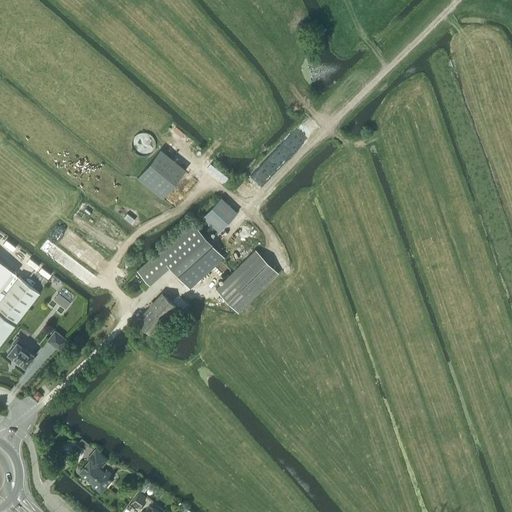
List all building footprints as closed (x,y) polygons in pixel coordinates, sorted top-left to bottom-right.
[(138,176),(136,177),(155,193),(162,198),(186,169),(160,148),(138,176)] [(202,217),(209,223),(217,231),(230,217),(231,219),(238,211),(222,196),(202,217)] [(238,312),(257,293),(278,273),(255,249),(216,288),(238,312)] [(158,253),(138,271),(149,283),(169,265),(158,253)] [(0,259),(0,298),(18,276),(14,273),(15,271),(0,259)] [(0,342),(39,292),(18,275),(18,276),(0,298),(0,342)] [(185,283),(170,291),(174,295),(171,298),(181,307),(195,291),(185,283)] [(63,286),(58,293),(70,302),(75,295),(63,286)] [(137,320),(151,332),(162,320),(169,325),(174,320),(167,314),(175,305),(161,292),(137,320)] [(55,330),(47,340),(59,349),(67,340),(55,330)] [(14,344),(7,353),(14,358),(13,359),(18,362),(18,361),(25,366),(27,364),(29,365),(34,359),(32,357),(34,355),(24,347),(26,343),(17,336),(12,343),(14,344)] [(38,390),(33,395),(37,400),(43,396),(38,390)] [(31,435),(34,438),(41,430),(39,428),(31,435)] [(81,437),(78,441),(84,446),(87,445),(89,443),(81,437)] [(79,472),(96,486),(106,474),(100,468),(107,459),(95,449),(87,458),(89,460),(79,472)] [(106,474),(96,486),(100,490),(109,479),(111,479),(111,476),(109,476),(106,474)] [(146,495),(143,493),(148,486),(150,482),(146,479),(143,483),(144,484),(139,491),(139,490),(130,502),(138,508),(146,495)] [(122,496),(128,501),(135,492),(128,487),(122,496)]
